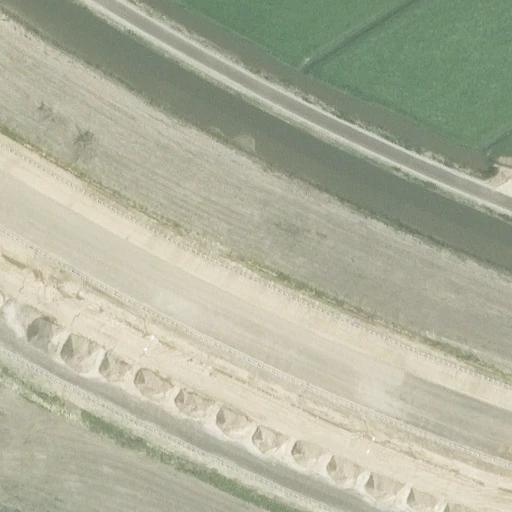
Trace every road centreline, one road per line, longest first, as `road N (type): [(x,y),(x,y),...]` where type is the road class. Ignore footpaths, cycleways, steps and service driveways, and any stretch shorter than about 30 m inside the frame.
road 1 (motorway): [(511,445),(407,408),(237,329),(0,200)]
road 2 (motorway): [(0,322),(176,417),(396,511)]
